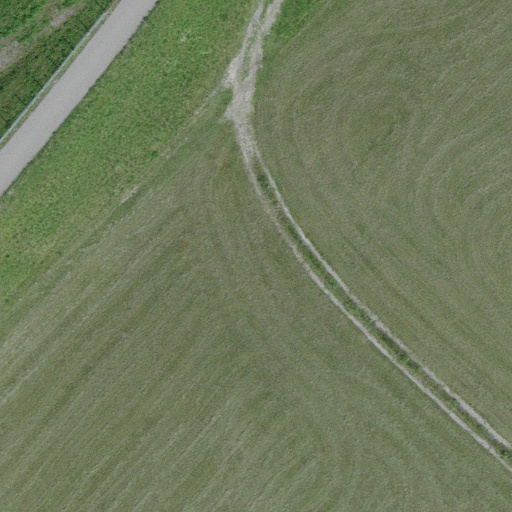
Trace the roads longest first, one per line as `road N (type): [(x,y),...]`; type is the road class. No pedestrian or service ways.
road 1 (track): [(265,0),(249,49),(246,113),(258,179),(309,263),(511,460)]
road 2 (track): [(145,0),(0,175)]
